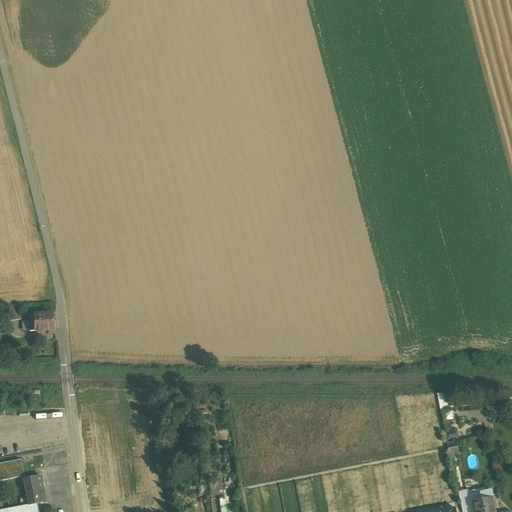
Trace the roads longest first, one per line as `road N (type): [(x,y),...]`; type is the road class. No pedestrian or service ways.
road 1 (unclassified): [(59,297),(0,51)]
road 2 (residential): [(83,511),(59,297)]
